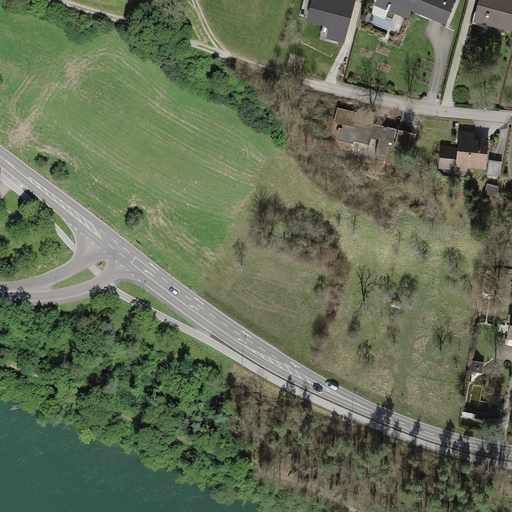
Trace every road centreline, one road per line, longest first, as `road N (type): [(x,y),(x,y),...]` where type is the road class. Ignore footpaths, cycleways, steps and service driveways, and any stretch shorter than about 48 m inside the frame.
road 1 (secondary): [(511,452),(418,429),(314,383),(242,341),(125,252)]
road 2 (track): [(358,511),(0,360)]
road 3 (residential): [(511,116),(428,110),(306,80)]
road 4 (track): [(216,48),(55,0)]
road 5 (secondary): [(15,291),(83,288),(125,252)]
